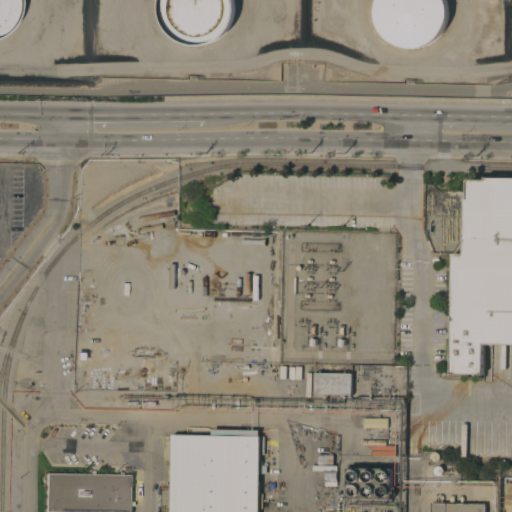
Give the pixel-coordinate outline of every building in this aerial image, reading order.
[(0,0),(20,0),(20,7),(17,18),(14,25),(9,29),(0,35),(0,0)] [(164,27),(161,20),(160,17),(159,7),(159,0),(234,0),(235,8),(232,21),(230,26),(224,33),(221,37),(214,41),(205,45),(196,46),(184,43),(176,40),(171,36),(164,27)] [(404,47),(398,46),(392,43),(385,38),(382,33),(377,23),(375,17),(375,10),(377,0),(445,0),(446,2),(447,8),(448,14),(447,20),(445,26),(442,32),(437,38),(431,42),(425,46),(420,48),(414,48),(404,47)] [(511,344),(484,344),(483,375),(451,374),(453,254),(463,254),(464,197),(467,197),(467,179),(484,180),(484,178),(511,178),(511,344)] [(314,395),(315,373),(352,373),(352,395),(314,395)] [(353,428),(353,418),(377,418),(377,428),(353,428)] [(171,511),(172,436),(211,437),(211,430),(259,430),(258,494),(261,494),(261,508),(258,508),(257,511),(171,511)] [(371,455),(371,445),(361,445),(361,440),(385,440),(385,445),(395,445),(395,455),(371,455)] [(347,498),(347,467),(392,468),(391,499),(347,498)] [(45,511),(46,473),(132,475),(131,511),(45,511)] [(485,504),(485,511),(431,511),(431,503),(485,504)]
